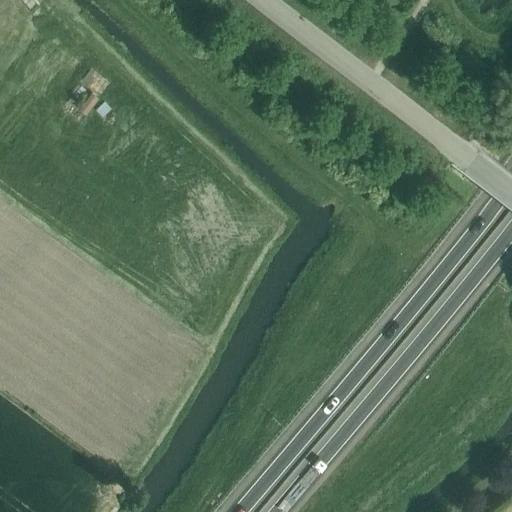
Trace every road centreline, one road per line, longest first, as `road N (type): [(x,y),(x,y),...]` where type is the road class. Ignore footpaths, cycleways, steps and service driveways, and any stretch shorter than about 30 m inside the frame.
road 1 (trunk): [(511,178),(234,511)]
road 2 (trunk): [(272,511),(511,225)]
road 3 (unclassified): [(511,193),(267,0)]
